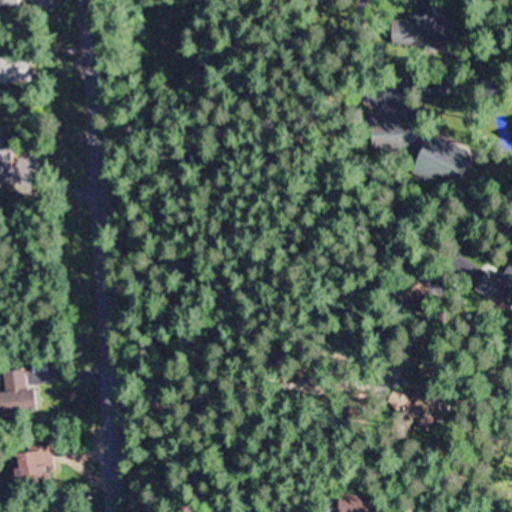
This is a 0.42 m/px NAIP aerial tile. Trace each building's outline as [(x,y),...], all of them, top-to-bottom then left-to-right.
[(0,0),(0,8),(20,8),(19,0),(0,0)] [(446,47),(446,15),(408,15),(408,20),(392,20),(391,47),(446,47)] [(29,58),(0,57),(0,82),(29,83),(29,58)] [(405,154),(405,144),(416,144),(416,125),(370,125),(370,154),(405,154)] [(0,185),(13,186),(12,127),(0,127),(0,185)] [(410,175),(445,193),(466,151),(431,133),(410,175)] [(511,299),(511,275),(479,275),(479,299),(511,299)] [(0,394),(2,417),(37,414),(35,389),(26,390),(24,371),(3,373),(5,392),(0,392),(0,394)] [(408,402),(406,400),(398,413),(429,431),(444,406),(416,389),(408,402)] [(50,487),(50,441),(29,440),(29,452),(18,452),(17,486),(50,487)]
